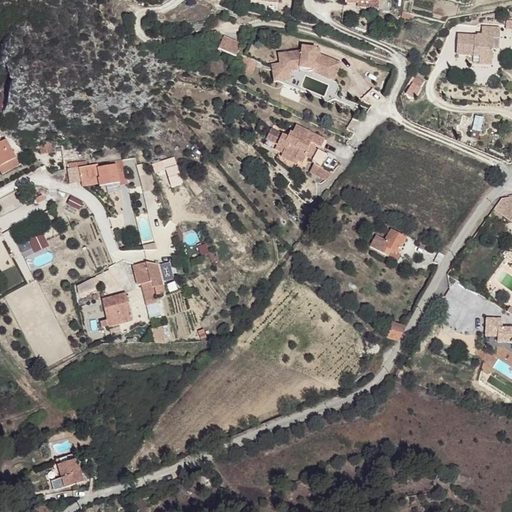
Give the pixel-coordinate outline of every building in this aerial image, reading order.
[(379,9),(380,1),(358,0),(358,4),(358,8),(379,9)] [(477,36),(458,35),(456,54),(479,56),(479,59),(491,60),(493,38),(499,38),(500,28),(482,26),(482,34),(482,36),(477,36)] [(223,38),(218,50),(236,57),(241,45),(223,38)] [(310,72),(312,72),(333,81),(341,63),(321,54),(315,53),(316,47),(303,46),(302,50),(278,54),(280,64),(271,65),(274,82),(278,81),(298,90),(305,72),(310,72)] [(244,58),(240,69),(252,73),(256,62),(244,58)] [(414,99),(421,88),(420,88),(424,82),(416,77),(406,93),(414,99)] [(5,81),(0,87),(0,109),(2,111),(10,83),(5,81)] [(324,139),(296,125),(292,133),(290,132),(287,137),(271,130),(264,145),(282,154),(297,161),(302,163),(306,156),(307,153),(305,152),(310,142),(315,144),(321,147),(324,139)] [(0,166),(16,158),(6,140),(2,142),(0,138),(0,166)] [(40,143),(41,152),(53,151),(51,141),(40,143)] [(307,153),(306,156),(312,159),(317,149),(314,147),(315,144),(310,142),(305,152),(307,153)] [(297,161),(282,154),(281,157),(296,164),(297,161)] [(16,158),(0,166),(0,171),(1,174),(19,165),(16,158)] [(98,179),(98,183),(104,182),(105,185),(119,182),(120,185),(128,183),(123,159),(78,168),(81,181),(81,183),(98,179)] [(326,180),(333,174),(313,164),(309,172),(326,180)] [(78,167),(67,169),(69,183),(81,181),(78,168),(78,167)] [(151,174),(140,176),(143,192),(151,190),(150,187),(154,186),(151,174)] [(36,199),(38,203),(45,200),(42,195),(36,199)] [(511,215),(511,196),(501,198),(494,208),(509,220),(511,215)] [(50,210),(42,214),(44,218),(52,215),(50,210)] [(376,236),(370,247),(396,262),(400,255),(397,253),(405,238),(391,230),(385,241),(376,236)] [(42,231),(17,243),(24,257),(49,246),(42,231)] [(145,263),(133,266),(137,285),(141,284),(152,281),(147,263),(145,263)] [(159,265),(147,263),(152,281),(154,291),(158,290),(157,287),(164,285),(159,265)] [(91,279),(77,286),(80,297),(95,290),(91,279)] [(152,281),(141,284),(150,319),(160,317),(154,291),(152,281)] [(132,319),(126,294),(102,300),(106,320),(100,322),(101,327),(132,319)] [(511,328),(502,328),(502,319),(486,319),(486,327),(498,327),(497,336),(497,342),(511,343),(511,328)] [(388,337),(398,340),(406,327),(392,323),(388,337)] [(166,343),(162,326),(151,329),(154,343),(166,343)] [(498,327),(486,327),(485,336),(497,336),(498,327)] [(202,341),(208,341),(203,329),(198,331),(202,341)] [(51,481),(54,490),(84,482),(74,453),(56,460),(61,478),(51,481)] [(17,489),(8,484),(4,491),(13,496),(17,489)]
